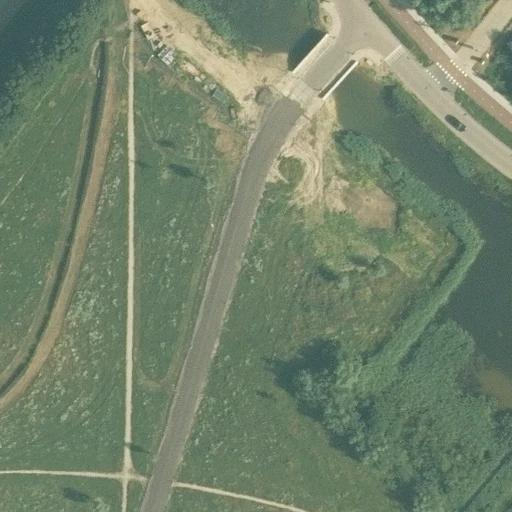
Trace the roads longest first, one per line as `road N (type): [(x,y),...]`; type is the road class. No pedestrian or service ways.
road 1 (residential): [(283,107),(208,189),(63,382)]
road 2 (residential): [(218,480),(63,382)]
road 3 (residential): [(159,0),(283,107)]
road 4 (tertiary): [(345,0),(431,94)]
road 5 (unclassified): [(511,0),(431,94)]
